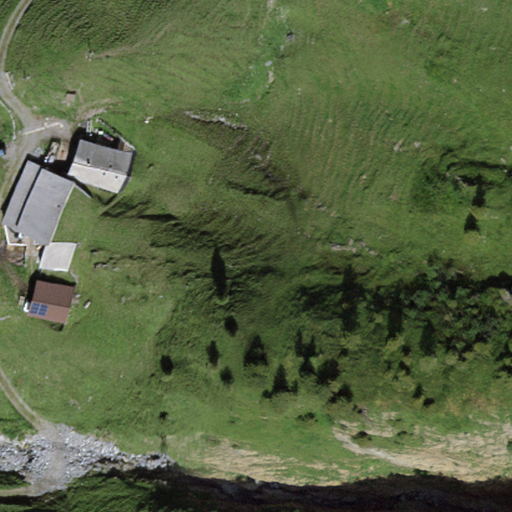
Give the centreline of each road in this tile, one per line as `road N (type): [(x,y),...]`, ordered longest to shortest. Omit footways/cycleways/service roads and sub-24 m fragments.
road 1 (track): [(0,494),(37,486),(55,458),(0,379)]
road 2 (track): [(0,212),(27,132),(0,79)]
